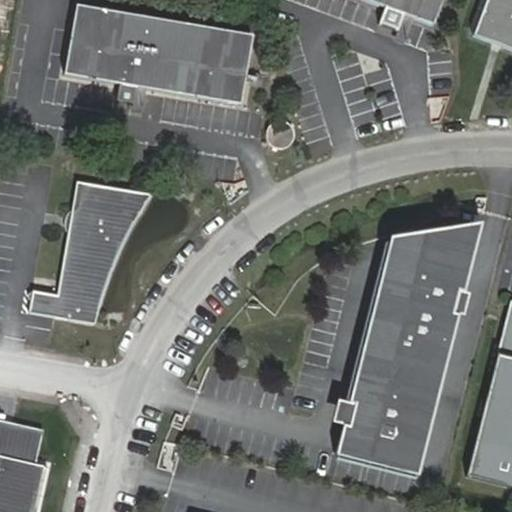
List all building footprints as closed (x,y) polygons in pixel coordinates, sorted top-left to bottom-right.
[(361,0),(385,9),(379,25),(398,32),(404,16),(433,27),(444,0),(361,0)] [(511,47),(511,0),(484,0),(472,33),(511,47)] [(135,92),(238,108),(250,38),(75,11),(62,81),(118,90),(115,105),(133,108),(135,92)] [(264,134),(264,138),(266,141),(268,146),(275,149),(281,149),(285,148),(290,146),(292,141),(294,136),(293,129),(290,124),(283,120),(278,120),(273,121),(269,123),(266,128),(264,134)] [(74,185),(56,297),(31,294),(27,317),(94,326),(98,309),(103,291),(109,276),(118,255),(126,238),(146,201),(151,196),(74,185)] [(382,239),(329,457),(412,477),(473,224),(382,239)] [(347,372),(357,296),(342,294),(332,370),(347,372)] [(511,305),(509,305),(469,474),(511,484),(511,305)] [(38,511),(48,468),(40,466),(47,431),(0,421),(0,511),(38,511)]
